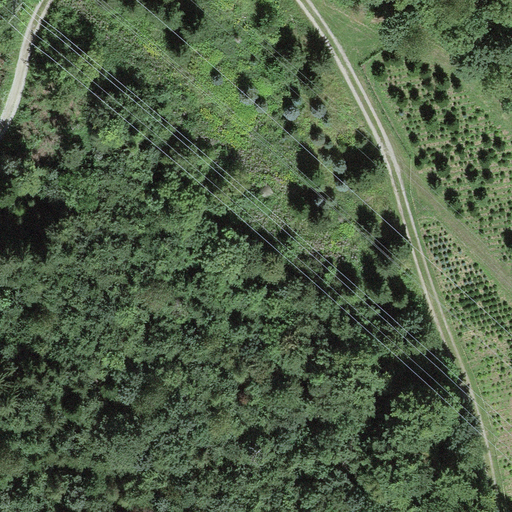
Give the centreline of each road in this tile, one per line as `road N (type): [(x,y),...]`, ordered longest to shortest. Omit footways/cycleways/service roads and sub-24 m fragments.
road 1 (track): [(298,0),(389,149),(491,477),(492,511)]
road 2 (track): [(0,125),(9,115),(25,31),(42,0)]
